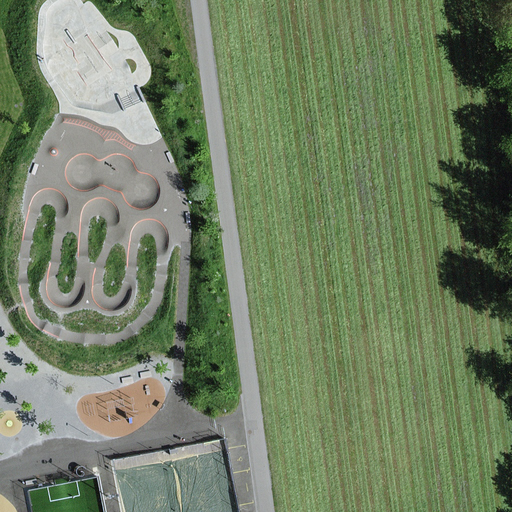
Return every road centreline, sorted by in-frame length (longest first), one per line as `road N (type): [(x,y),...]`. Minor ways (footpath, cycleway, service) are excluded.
road 1 (track): [(204,0),(274,511)]
road 2 (track): [(0,465),(262,418)]
